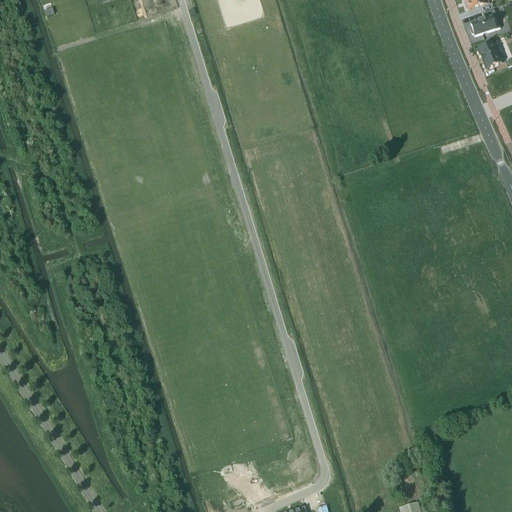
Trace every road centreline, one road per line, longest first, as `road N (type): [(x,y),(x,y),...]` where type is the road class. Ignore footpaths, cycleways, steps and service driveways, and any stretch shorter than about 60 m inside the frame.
road 1 (unclassified): [(265,511),(324,485),(325,467),(178,0)]
road 2 (tertiary): [(511,191),(434,0)]
